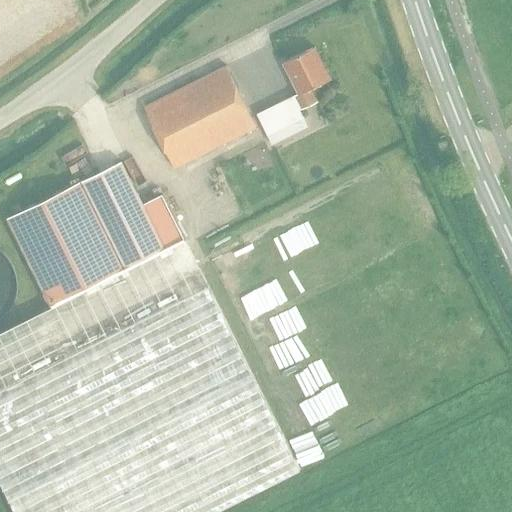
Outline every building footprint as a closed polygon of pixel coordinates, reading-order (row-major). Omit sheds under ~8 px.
[(291,98),(257,115),(267,136),(304,118),(300,110),(318,101),(312,89),(332,80),(316,47),(282,63),(297,95),(291,98)] [(145,108),(175,170),(257,129),(227,67),(145,108)] [(82,181),(125,268),(165,248),(121,161),(82,181)] [(247,181),(256,201),(271,194),(261,174),(247,181)] [(51,305),(125,268),(82,181),(7,217),(51,305)] [(162,194),(143,204),(165,248),(184,239),(162,194)] [(0,362),(0,384),(64,511),(162,511),(289,448),(184,240),(167,249),(43,311),(55,335),(0,362)]
